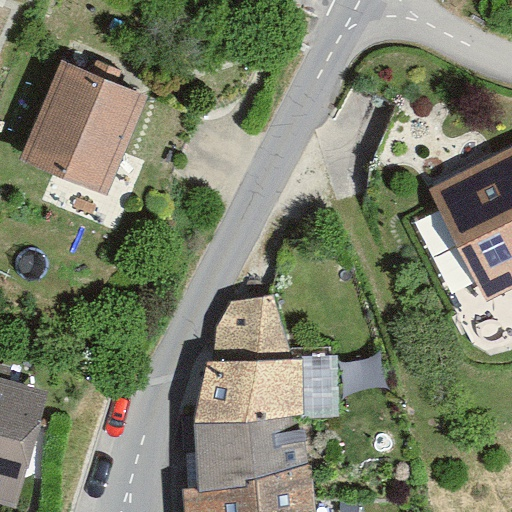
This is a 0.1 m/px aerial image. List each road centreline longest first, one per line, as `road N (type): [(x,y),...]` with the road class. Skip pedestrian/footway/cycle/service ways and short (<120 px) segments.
road 1 (residential): [(127,511),(157,395),(362,0)]
road 2 (residential): [(379,0),(511,64)]
